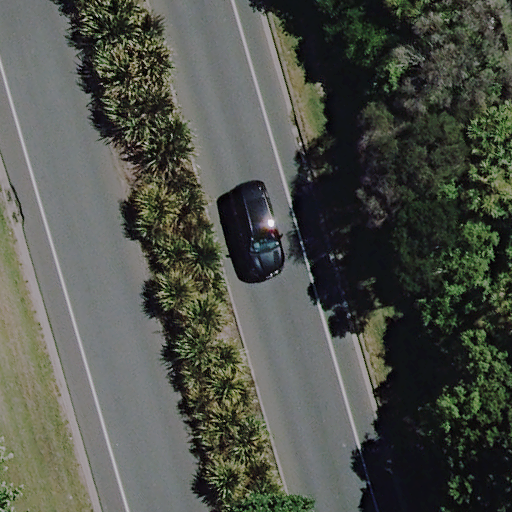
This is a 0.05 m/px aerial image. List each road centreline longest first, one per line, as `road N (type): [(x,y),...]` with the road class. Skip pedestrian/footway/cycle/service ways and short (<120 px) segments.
road 1 (secondary): [(165,511),(16,0)]
road 2 (secondary): [(193,0),(339,511)]
